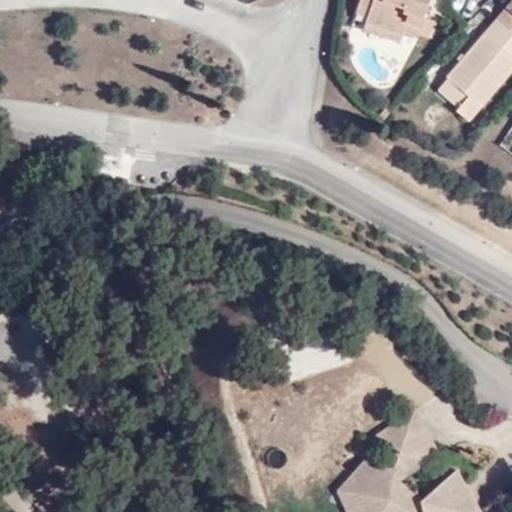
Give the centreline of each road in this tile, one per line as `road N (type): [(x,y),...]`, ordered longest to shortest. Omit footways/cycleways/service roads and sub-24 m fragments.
road 1 (residential): [(0,116),(279,150)]
road 2 (residential): [(279,150),(511,274)]
road 3 (residential): [(305,56),(142,0)]
